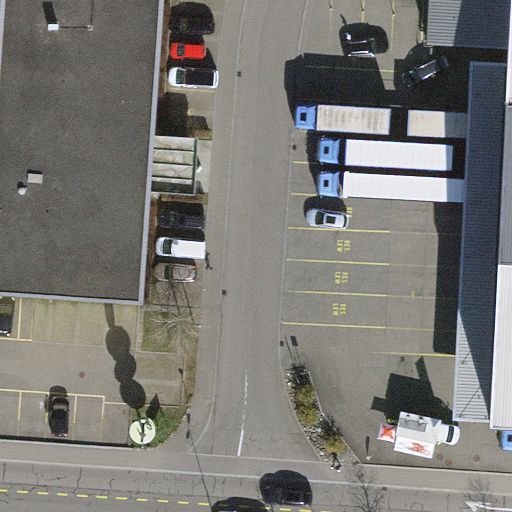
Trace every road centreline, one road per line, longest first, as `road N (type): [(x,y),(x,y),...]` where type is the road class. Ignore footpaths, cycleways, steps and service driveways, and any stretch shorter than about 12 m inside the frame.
road 1 (tertiary): [(277,0),(266,50),(239,508)]
road 2 (secondary): [(239,508),(0,490)]
